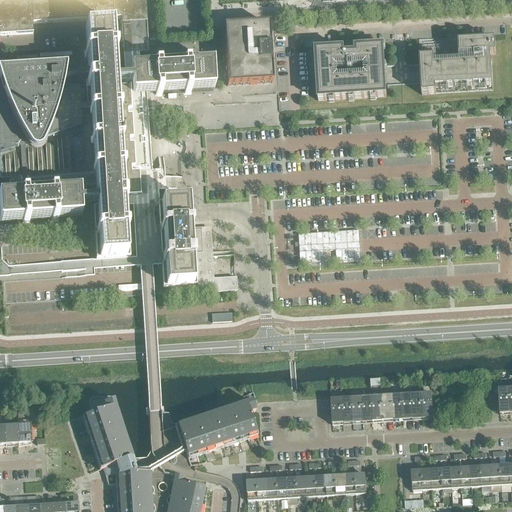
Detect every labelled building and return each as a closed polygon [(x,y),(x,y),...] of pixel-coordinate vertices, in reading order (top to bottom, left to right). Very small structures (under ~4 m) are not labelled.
[(0,36),(32,34),(32,24),(47,23),(64,22),(80,21),(87,21),(95,20),(121,19),(121,23),(121,29),(122,48),(123,48),(123,51),(130,51),(130,48),(132,48),(141,47),(140,27),(140,21),(138,0),(20,0),(15,0),(11,1),(8,1),(8,3),(0,3),(0,36)] [(269,40),(268,25),(223,28),(227,87),(272,84),(269,40)] [(86,51),(83,51),(84,58),(86,58),(87,75),(88,79),(85,80),(86,91),(89,90),(91,108),(93,151),(94,169),(91,170),(91,177),(95,177),(96,198),(97,205),(97,208),(92,209),(94,232),(95,232),(95,237),(94,237),(96,261),(104,260),(122,259),(130,259),(128,235),(126,235),(126,230),(128,230),(126,207),(122,207),(122,206),(147,205),(145,173),(145,167),(146,167),(146,166),(144,144),(145,144),(144,143),(144,144),(144,138),(142,116),(143,116),(143,115),(141,96),(147,95),(155,95),(155,97),(162,97),(162,94),(183,93),(184,95),(191,95),(191,92),(212,91),(214,90),(213,86),(212,86),(211,68),(212,68),(212,64),(211,64),(211,63),(189,65),(189,66),(189,62),(182,63),(182,65),(160,66),(160,64),(153,65),(153,67),(140,68),(139,55),(138,55),(132,55),(131,55),(123,56),(124,74),(115,74),(114,56),(116,56),(116,49),(114,49),(112,28),(112,26),(107,27),(89,28),(85,28),(85,29),(84,29),(86,51)] [(419,59),(421,96),(435,95),(435,94),(492,91),(490,56),(495,55),(494,41),(458,43),(458,58),(469,57),(469,61),(483,60),(483,64),(434,67),(433,58),(419,59)] [(315,55),(318,102),(386,98),(383,51),(380,51),(379,48),(355,50),(355,55),(343,56),(343,50),(318,52),(318,55),(315,55)] [(2,95),(0,94),(0,182),(8,182),(9,196),(0,196),(0,223),(22,222),(22,224),(29,224),(29,221),(50,220),(51,223),(58,222),(58,220),(81,218),(81,217),(80,213),(80,210),(80,206),(97,205),(96,198),(95,177),(91,177),(91,170),(94,169),(93,151),(91,108),(79,108),(78,90),(62,91),(62,89),(63,86),(64,82),(64,77),(65,74),(65,71),(65,69),(0,73),(0,87),(1,92),(2,95)] [(192,254),(201,254),(199,230),(191,231),(191,226),(188,226),(188,225),(159,226),(160,233),(149,233),(149,234),(142,235),(140,210),(132,210),(135,250),(136,258),(161,256),(162,265),(165,265),(167,289),(173,288),(174,296),(235,292),(233,256),(193,259),(192,254)] [(60,264),(61,273),(77,273),(77,263),(60,264)] [(498,400),(498,403),(499,406),(499,409),(499,413),(499,416),(500,416),(500,415),(509,415),(508,393),(498,393),(498,395),(498,400)] [(431,397),(421,398),(422,420),(432,419),(432,420),(441,419),(441,411),(432,412),(431,397)] [(421,398),(411,399),(412,421),(422,420),(421,398)] [(401,399),(391,400),(392,422),(402,421),(401,399)] [(411,399),(401,399),(402,421),(412,421),(411,399)] [(381,400),(371,401),(372,423),(382,423),(381,400)] [(391,400),(381,400),(382,423),(392,422),(391,400)] [(371,401),(361,402),(362,424),(372,423),(371,401)] [(105,411),(84,418),(84,419),(87,427),(90,436),(93,444),(96,453),(99,461),(102,470),(114,466),(129,461),(127,454),(125,450),(124,446),(123,441),(121,437),(120,432),(119,429),(117,424),(116,420),(114,415),(114,414),(116,413),(113,402),(103,405),(105,411)] [(351,402),(341,403),(342,425),(352,424),(351,402)] [(361,402),(351,402),(352,424),(362,424),(361,402)] [(204,452),(256,435),(249,414),(255,412),(252,403),(245,405),(246,407),(169,433),(171,438),(175,437),(177,437),(176,439),(168,442),(171,450),(175,449),(176,450),(175,451),(171,453),(173,457),(177,456),(180,466),(176,468),(178,472),(186,469),(186,472),(192,473),(192,472),(191,471),(187,458),(204,452)] [(342,425),(341,403),(331,404),(332,426),(333,426),(332,426),(342,425)] [(151,422),(153,420),(161,420),(161,413),(148,414),(150,451),(151,462),(164,461),(163,457),(155,458),(154,456),(155,455),(163,454),(163,445),(154,446),(153,445),(154,443),(163,443),(162,434),(153,434),(152,433),(153,432),(162,431),(161,422),(153,423),(151,422)] [(29,427),(17,427),(18,445),(30,444),(30,445),(31,445),(30,426),(29,426),(29,427)] [(17,427),(4,428),(5,446),(18,445),(17,427)] [(114,466),(102,470),(103,474),(108,486),(118,486),(119,494),(119,511),(148,511),(147,484),(153,483),(152,473),(148,467),(132,468),(129,461),(114,466)] [(509,467),(499,468),(500,487),(510,486),(509,467)] [(489,468),(479,469),(481,488),(490,488),(489,468)] [(499,468),(489,468),(490,488),(500,487),(499,468)] [(479,469),(470,470),(471,489),(481,488),(479,469)] [(460,470),(450,471),(451,490),(461,489),(460,470)] [(470,470),(460,470),(461,489),(471,489),(470,470)] [(440,471),(431,472),(432,491),(441,491),(440,471)] [(450,471),(440,471),(441,491),(451,490),(450,471)] [(193,478),(206,481),(207,475),(194,472),(193,478)] [(431,472),(421,473),(422,492),(432,491),(431,472)] [(422,492),(421,473),(410,473),(412,493),(412,492),(422,492)] [(364,476),(354,477),(355,496),(365,495),(365,496),(366,495),(364,476)] [(173,484),(175,484),(169,511),(199,511),(204,489),(183,485),(184,480),(184,479),(174,477),(173,484)] [(344,477),(334,478),(336,497),(345,496),(344,477)] [(354,477),(344,477),(345,496),(355,496),(354,477)] [(334,478),(325,479),(326,498),(336,497),(334,478)] [(315,479),(305,480),(306,499),(316,498),(315,479)] [(325,479),(315,479),(316,498),(326,498),(325,479)] [(295,480),(286,481),(287,500),(296,499),(295,480)] [(305,480),(295,480),(296,499),(306,499),(305,480)] [(286,481),(276,482),(277,501),(287,500),(286,481)] [(266,482),(256,483),(257,502),(267,501),(266,482)] [(276,482),(266,482),(267,501),(277,501),(276,482)] [(257,502),(256,483),(246,484),(247,503),(248,503),(248,502),(257,502)] [(73,506),(65,506),(64,506),(64,511),(77,511),(77,505),(76,495),(72,495),(73,506)] [(60,506),(52,507),(52,511),(64,511),(64,506),(65,506),(64,496),(60,496),(60,506)] [(35,508),(27,508),(26,511),(39,511),(39,508),(39,497),(35,498),(35,508)] [(48,507),(39,508),(39,511),(52,511),(52,507),(51,497),(47,497),(48,507)] [(23,509),(14,509),(14,511),(26,511),(27,508),(26,498),(22,498),(23,509)] [(10,509),(2,510),(1,510),(1,511),(14,511),(14,509),(14,499),(9,499),(10,509)]
